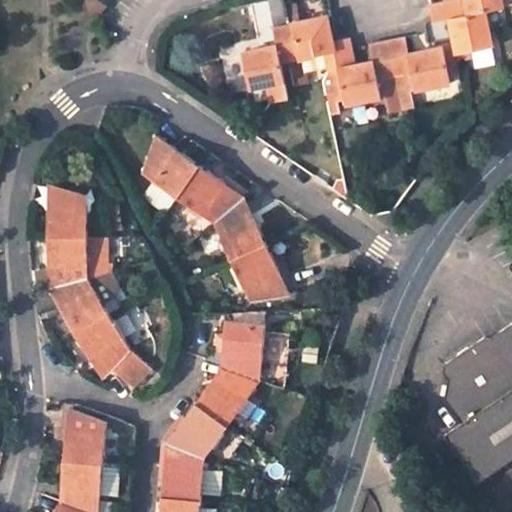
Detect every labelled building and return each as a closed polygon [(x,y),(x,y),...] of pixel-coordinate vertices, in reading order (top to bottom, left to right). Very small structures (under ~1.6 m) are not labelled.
[(494,44),(490,26),(485,7),(468,10),(465,0),(436,0),(429,2),(433,20),(448,17),(457,52),(474,48),(494,44)] [(485,7),(503,4),(501,0),(465,0),(468,10),(485,7)] [(351,35),(333,39),(328,14),(292,22),(299,57),(325,52),(329,68),(339,66),(357,62),(351,35)] [(278,43),(243,50),(251,87),(268,84),(272,100),(289,96),(281,60),(299,57),(292,22),(274,25),(278,43)] [(395,74),(412,70),(416,87),(451,79),(443,45),(409,52),(405,34),(387,37),(395,74)] [(339,66),(348,101),(381,93),(378,78),(395,74),(387,37),(370,41),(374,59),(357,62),(339,66)] [(477,56),(474,48),(457,52),(459,60),(477,56)] [(420,100),(449,99),(449,85),(420,86),(420,100)] [(200,164),(180,151),(176,157),(171,154),(174,147),(158,135),(146,176),(155,182),(178,197),(200,164)] [(174,147),(171,154),(176,157),(180,151),(174,147)] [(200,164),(178,197),(207,217),(214,222),(241,199),(225,189),(225,186),(223,181),(219,180),(217,182),(213,180),(216,175),(200,164)] [(178,197),(155,182),(145,196),(168,212),(178,197)] [(45,192),(47,213),(55,212),(53,194),(45,192)] [(55,212),(56,220),(48,220),(51,245),(92,239),(88,208),(87,208),(86,198),(53,194),(55,212)] [(241,199),(214,222),(232,260),(268,243),(259,222),(241,199)] [(47,213),(48,220),(56,220),(55,212),(47,213)] [(92,239),(96,266),(114,263),(111,237),(92,239)] [(92,239),(51,245),(53,268),(62,267),(63,275),(57,276),(60,294),(98,279),(119,270),(117,263),(114,263),(96,266),(92,239)] [(232,260),(246,292),(251,301),(287,295),(279,277),(280,275),(279,272),(277,269),(274,267),(270,261),(276,258),(268,243),(232,260)] [(57,276),(63,275),(62,267),(53,268),(54,276),(57,276)] [(69,311),(75,306),(79,313),(72,317),(86,336),(120,310),(113,300),(121,294),(125,287),(126,280),(119,270),(98,279),(60,294),(58,294),(69,311)] [(79,313),(75,306),(69,311),(68,312),(72,317),(79,313)] [(140,336),(120,310),(86,336),(101,355),(107,351),(112,357),(124,373),(127,369),(147,346),(140,336)] [(234,369),(267,385),(269,364),(276,329),(236,321),(234,338),(238,339),(237,345),(233,347),(232,348),(232,349),(234,355),(237,357),(240,359),(230,357),(228,366),(234,369)] [(511,323),(491,337),(485,336),(446,363),(444,371),(449,379),(445,398),(462,423),(445,433),(478,482),(511,459),(511,323)] [(150,389),(170,365),(147,346),(127,369),(150,389)] [(106,362),(112,357),(107,351),(101,355),(106,362)] [(106,362),(119,379),(124,373),(112,357),(106,362)] [(235,424),(256,398),(267,385),(234,369),(228,378),(226,376),(223,376),(220,378),(218,381),(219,385),(220,386),(217,390),(212,387),(203,399),(235,424)] [(211,454),(235,424),(203,399),(188,418),(193,423),(189,429),(183,425),(172,439),(211,454)] [(107,460),(109,431),(110,420),(69,408),(65,456),(107,460)] [(183,425),(189,429),(193,423),(188,418),(183,425)] [(165,491),(206,495),(209,465),(211,454),(172,439),(170,438),(168,461),(176,462),(176,469),(167,468),(165,491)] [(102,511),(104,492),(107,460),(65,456),(64,481),(74,481),(73,489),(65,500),(67,501),(101,511),(102,511)] [(168,461),(167,468),(176,469),(176,462),(168,461)] [(63,489),(73,489),(74,481),(64,481),(63,489)] [(65,500),(73,489),(63,489),(63,499),(65,500)] [(206,495),(165,491),(162,511),(204,511),(206,503),(206,495)] [(101,511),(67,501),(60,511),(101,511)] [(221,511),(222,504),(206,503),(204,511),(221,511)]
